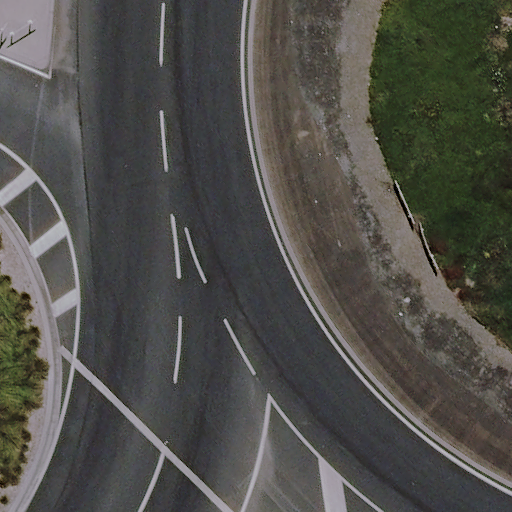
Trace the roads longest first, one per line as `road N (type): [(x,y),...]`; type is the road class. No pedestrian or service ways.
road 1 (trunk): [(409,511),(369,486),(272,386),(203,266)]
road 2 (trunk): [(203,266),(168,147),(163,0)]
road 3 (trunk): [(134,511),(163,460),(203,266)]
